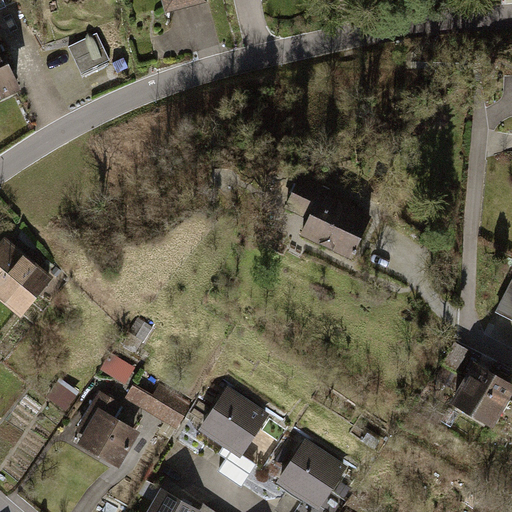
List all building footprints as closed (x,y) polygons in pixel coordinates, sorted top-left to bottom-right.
[(228,0),(186,0),(189,14),(230,5),(228,0)] [(97,33),(71,45),(84,72),(110,60),(97,33)] [(0,94),(16,87),(0,51),(0,94)] [(324,194),(304,231),(357,259),(377,222),(324,194)] [(8,241),(0,250),(0,293),(22,312),(51,278),(8,241)] [(511,270),(499,304),(511,309),(511,270)] [(511,400),(511,382),(476,363),(451,406),(494,430),(511,400)] [(134,380),(126,394),(175,424),(191,398),(161,379),(153,392),(134,380)] [(264,417),(223,390),(197,429),(238,456),(264,417)] [(91,400),(70,436),(119,463),(139,427),(91,400)] [(342,468),(303,442),(276,481),(316,508),(342,468)] [(195,511),(196,511),(155,490),(143,511),(195,511)]
